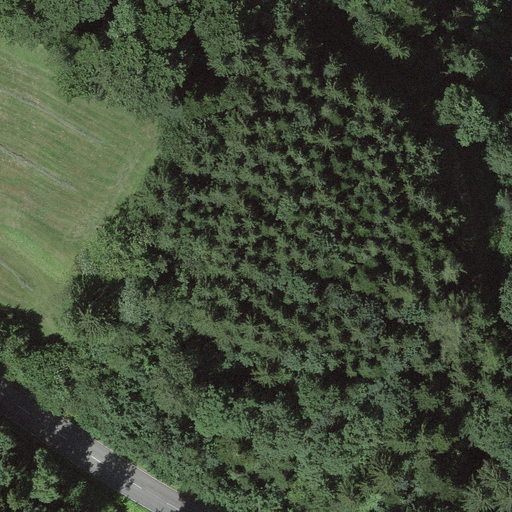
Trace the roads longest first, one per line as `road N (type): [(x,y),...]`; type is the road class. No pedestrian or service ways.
road 1 (track): [(466,274),(460,169),(374,51),(303,0)]
road 2 (tertiary): [(0,386),(200,511)]
